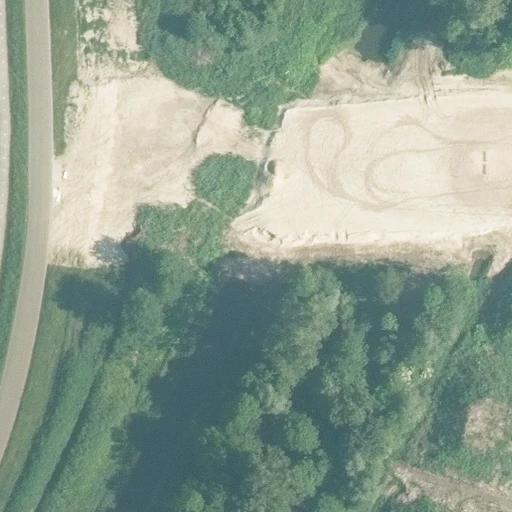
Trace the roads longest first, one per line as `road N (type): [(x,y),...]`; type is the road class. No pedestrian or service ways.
road 1 (unclassified): [(511,117),(35,138)]
road 2 (unclassified): [(60,190),(162,209),(511,192)]
road 3 (tertiary): [(0,430),(24,379),(60,190)]
road 4 (tertiary): [(28,189),(0,377)]
road 5 (tertiary): [(35,138),(33,0)]
